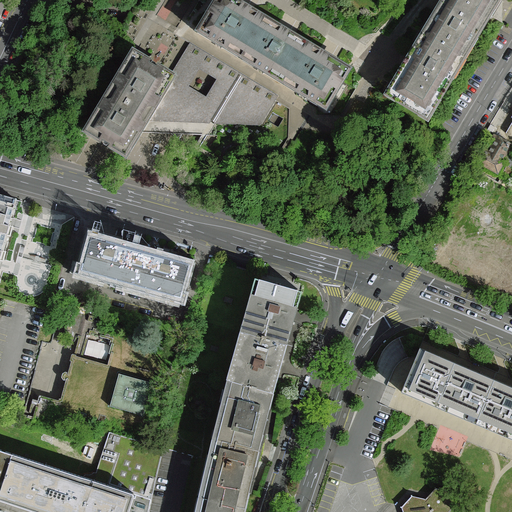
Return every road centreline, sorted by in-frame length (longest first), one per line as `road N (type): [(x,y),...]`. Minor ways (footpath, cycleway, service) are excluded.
road 1 (primary): [(0,169),(323,259)]
road 2 (secondary): [(405,230),(511,57)]
road 3 (primary): [(338,322),(270,511)]
road 4 (primary): [(298,511),(359,340)]
